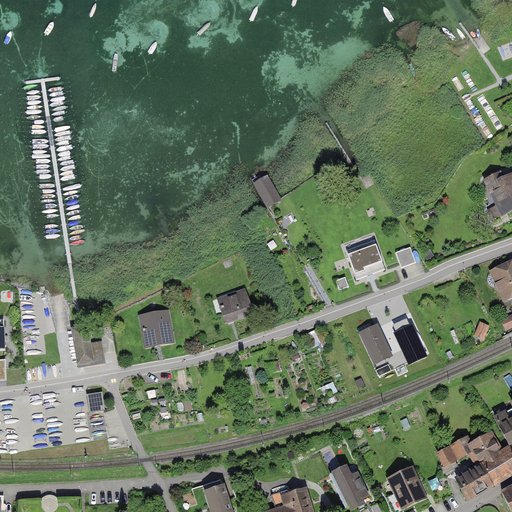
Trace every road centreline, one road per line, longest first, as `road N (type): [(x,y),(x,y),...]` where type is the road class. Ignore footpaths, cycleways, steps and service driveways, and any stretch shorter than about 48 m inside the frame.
road 1 (residential): [(511,247),(230,351),(111,377)]
road 2 (residential): [(173,511),(134,442),(111,377)]
